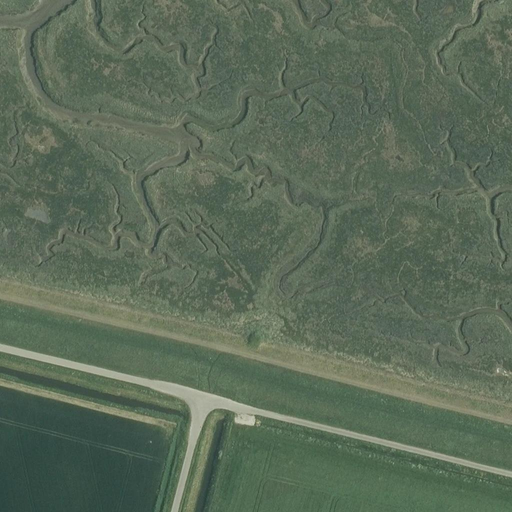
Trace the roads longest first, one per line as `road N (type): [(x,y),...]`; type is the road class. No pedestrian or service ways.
road 1 (unclassified): [(511,475),(201,398)]
road 2 (unclassified): [(201,398),(0,350)]
